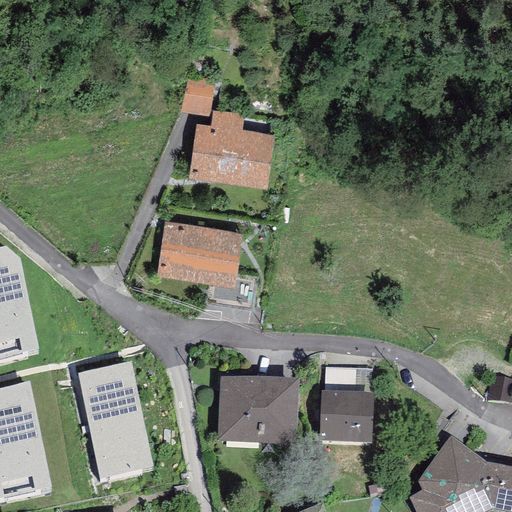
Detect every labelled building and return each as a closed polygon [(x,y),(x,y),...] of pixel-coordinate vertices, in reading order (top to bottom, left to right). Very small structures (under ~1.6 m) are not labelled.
[(181,108),(209,111),(214,75),(189,71),(181,108)] [(212,120),(197,118),(190,168),(265,179),(272,131),(242,126),(244,112),(214,107),(212,120)] [(241,228),(164,216),(157,269),(235,280),(241,228)] [(0,247),(0,362),(38,353),(19,259),(5,247),(0,247)] [(71,369),(94,486),(157,472),(135,356),(71,369)] [(298,380),(220,376),(218,441),(295,445),(298,380)] [(511,380),(491,377),(488,400),(511,402),(511,380)] [(28,383),(0,390),(0,498),(50,487),(28,383)] [(374,394),(321,390),(319,441),(372,442),(374,394)] [(409,498),(416,511),(489,511),(492,510),(500,511),(511,511),(511,467),(485,462),(450,436),(418,482),(423,490),(409,498)] [(325,511),(322,503),(300,511),(325,511)]
